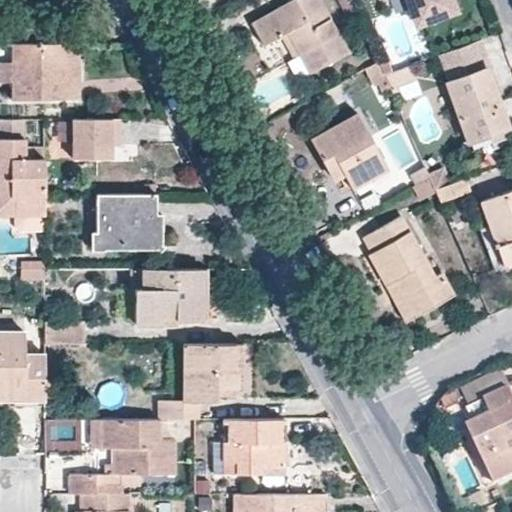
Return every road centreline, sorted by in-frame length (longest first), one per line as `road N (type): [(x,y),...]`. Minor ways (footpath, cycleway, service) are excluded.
road 1 (tertiary): [(361,406),(133,0)]
road 2 (residential): [(361,406),(511,332)]
road 3 (tertiary): [(420,511),(361,406)]
